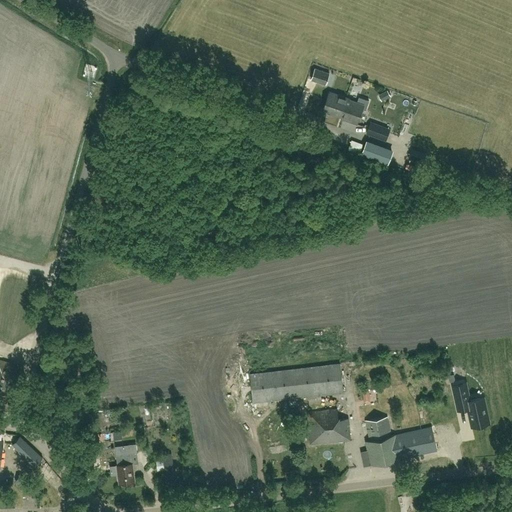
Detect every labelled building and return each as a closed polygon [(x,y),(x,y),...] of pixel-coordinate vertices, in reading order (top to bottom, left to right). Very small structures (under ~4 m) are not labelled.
[(326,85),(330,74),(315,69),(311,80),(326,85)] [(339,117),(346,99),(329,93),(322,111),(339,117)] [(344,121),(356,126),(362,110),(365,111),(369,102),(359,98),(357,103),(346,99),(339,117),(344,119),(343,121),(344,122),(344,121)] [(386,142),(390,134),(391,130),(371,122),(370,126),(366,134),(386,142)] [(361,154),(364,144),(354,141),(351,151),(361,154)] [(394,151),(368,141),(362,155),(389,165),(394,151)] [(421,153),(411,149),(408,158),(428,165),(430,160),(420,157),(421,153)] [(15,376),(18,365),(0,359),(0,399),(16,404),(23,378),(15,376)] [(340,363),(250,374),(253,403),(343,393),(340,363)] [(484,398),(470,401),(467,401),(464,389),(454,391),(458,410),(468,408),(472,427),(489,423),(484,398)] [(310,444),(350,440),(348,418),(338,419),(337,409),(308,412),(310,444)] [(370,440),(366,441),(367,450),(371,465),(401,458),(437,450),(432,427),(396,435),(392,436),(387,415),(366,420),(370,440)] [(122,431),(113,432),(114,440),(122,439),(122,431)] [(445,436),(446,450),(461,449),(461,435),(445,436)] [(34,466),(42,458),(20,436),(12,444),(34,466)] [(100,450),(98,439),(90,440),(91,451),(100,450)] [(136,445),(116,447),(118,465),(117,465),(118,474),(120,484),(134,482),(132,464),(138,463),(136,445)] [(417,459),(419,464),(430,462),(428,456),(417,459)] [(41,487),(20,473),(15,482),(36,494),(41,487)]
